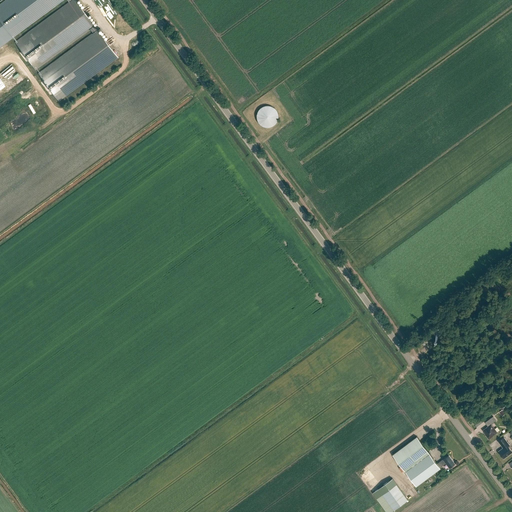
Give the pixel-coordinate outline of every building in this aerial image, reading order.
[(5,0),(0,4),(0,30),(2,33),(7,29),(13,37),(63,0),(67,0),(69,2),(72,0),(5,0)] [(36,69),(90,29),(93,33),(39,73),(45,81),(41,84),(46,90),(50,87),(50,88),(46,91),(50,96),(54,93),(59,100),(117,58),(74,0),(72,0),(69,2),(16,42),(23,51),(19,54),(23,59),(26,56),(27,56),(23,59),(26,63),(30,61),(36,69)] [(258,111),(257,113),(257,114),(256,116),(256,117),(257,119),(257,121),(258,122),(259,123),(260,125),(261,126),(263,126),(264,127),(266,127),(267,128),(269,127),(270,127),(272,127),(273,126),(275,125),(276,124),(277,122),(278,121),(278,120),(278,118),(279,116),(278,115),(278,113),(277,112),(277,110),(276,109),(274,108),(273,107),(272,106),(270,106),(269,105),(267,105),(265,106),(264,106),(262,107),(261,108),(260,109),(259,110),(258,111)] [(486,435),(489,439),(493,436),(497,432),(491,424),(496,421),(493,416),(485,422),(488,427),(483,430),(486,435)] [(406,472),(430,454),(417,437),(393,455),(406,472)] [(499,451),(504,459),(511,452),(511,451),(508,446),(510,445),(504,437),(498,441),(503,448),(499,451)] [(416,486),(441,468),(440,468),(447,463),(450,468),(455,464),(449,455),(437,464),(430,454),(406,472),(416,486)] [(391,511),(408,499),(392,478),(373,493),(386,511),(391,511)]
